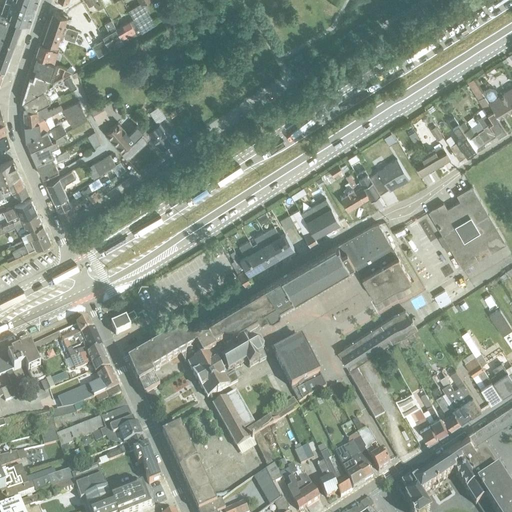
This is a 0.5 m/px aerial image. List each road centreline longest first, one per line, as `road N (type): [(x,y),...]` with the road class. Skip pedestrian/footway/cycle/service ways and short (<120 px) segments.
road 1 (primary): [(503,0),(76,266)]
road 2 (primary): [(85,289),(154,256),(511,27)]
road 3 (residential): [(511,130),(424,191),(118,363)]
road 4 (residential): [(330,511),(511,394)]
road 5 (tertiary): [(14,86),(16,132),(76,266)]
road 6 (tertiary): [(183,500),(118,363)]
road 7 (track): [(289,78),(416,0)]
